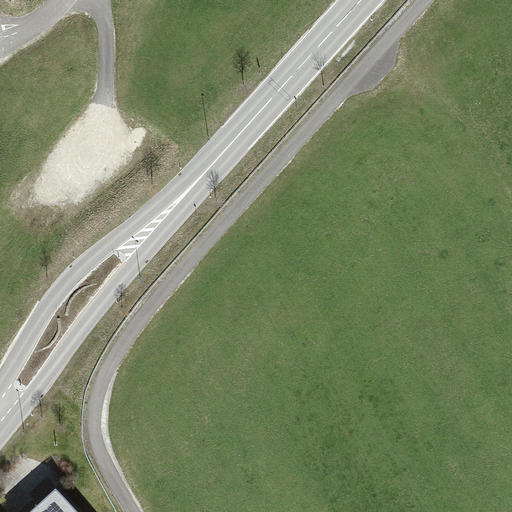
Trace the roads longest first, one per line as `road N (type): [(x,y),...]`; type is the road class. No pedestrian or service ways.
road 1 (track): [(422,0),(161,292),(109,365),(94,429),(132,511)]
road 2 (primary): [(213,164),(67,279),(8,376),(0,408)]
road 3 (primary): [(0,410),(32,390),(213,164)]
road 4 (primary): [(361,0),(213,164)]
